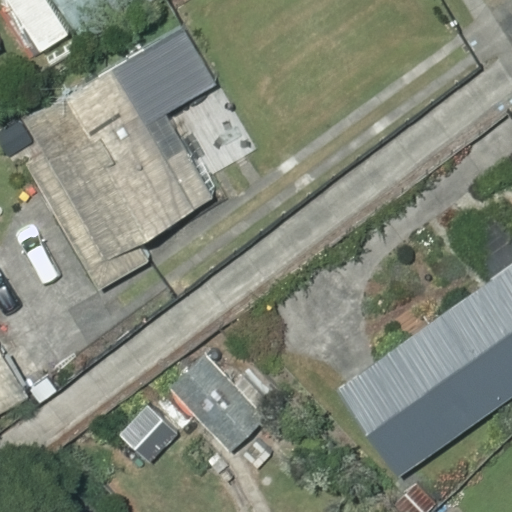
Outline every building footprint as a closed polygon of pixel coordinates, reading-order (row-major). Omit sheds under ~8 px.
[(50,0),(74,39),(139,0),(50,0)] [(19,112),(40,148),(22,158),(94,283),(150,251),(137,230),(188,201),(107,61),(19,112)] [(511,252),(330,383),(393,471),(511,385),(511,252)] [(261,412),(200,350),(165,384),(225,446),(261,412)] [(0,353),(0,404),(21,392),(0,353)] [(182,427),(148,388),(120,413),(154,451),(182,427)] [(413,481),(392,499),(404,511),(417,511),(431,500),(413,481)]
